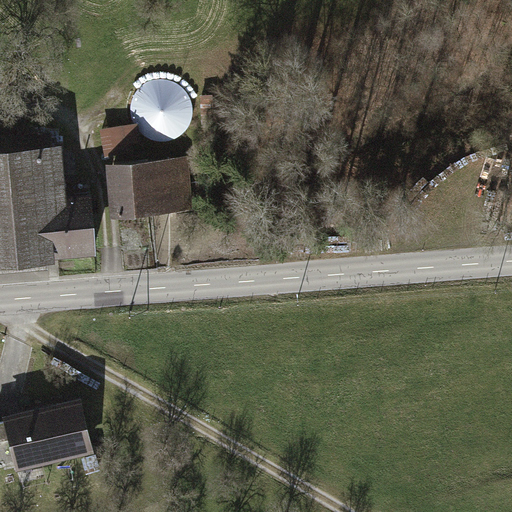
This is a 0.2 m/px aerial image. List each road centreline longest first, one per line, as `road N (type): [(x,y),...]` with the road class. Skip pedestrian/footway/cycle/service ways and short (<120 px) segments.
road 1 (tertiary): [(511,264),(0,302)]
road 2 (track): [(0,306),(334,511)]
